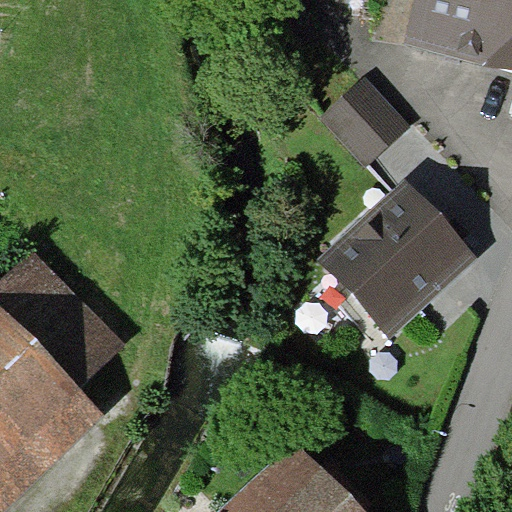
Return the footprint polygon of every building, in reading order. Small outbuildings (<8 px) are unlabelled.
[(511,0),(415,0),(404,44),(511,72),(511,100),(508,115),(511,116),(511,0)] [(368,172),(416,124),(366,74),(318,121),(368,172)] [(379,347),(476,260),(454,235),(405,181),(323,255),(356,291),(341,305),(379,347)] [(0,511),(14,511),(106,423),(75,392),(125,343),(34,250),(0,283),(0,511)] [(350,511),(292,450),(225,511),(350,511)]
